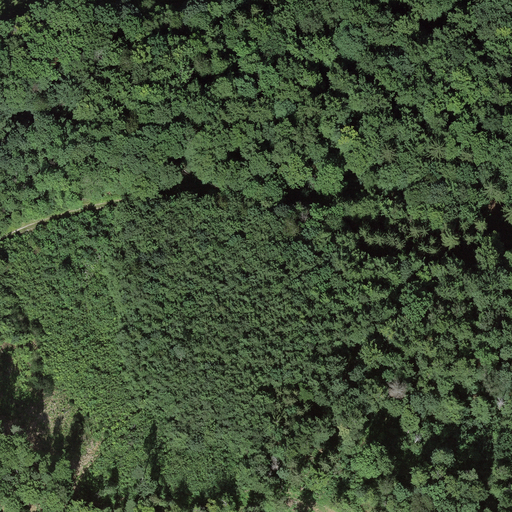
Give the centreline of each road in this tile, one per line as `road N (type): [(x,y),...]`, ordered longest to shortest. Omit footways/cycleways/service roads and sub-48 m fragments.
road 1 (track): [(0,241),(105,203),(511,168)]
road 2 (track): [(91,10),(101,26),(130,41),(313,82),(402,88),(511,75)]
road 3 (track): [(169,194),(205,204),(511,226)]
road 4 (track): [(511,469),(355,477),(329,485),(317,506),(325,511)]
road 5 (track): [(321,399),(511,318)]
road 6 (track): [(69,0),(158,20),(250,0)]
